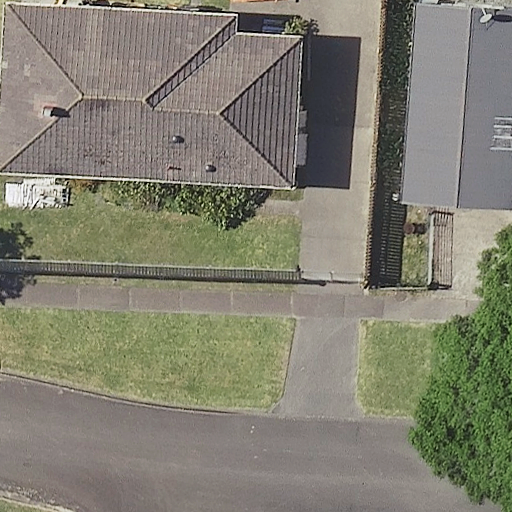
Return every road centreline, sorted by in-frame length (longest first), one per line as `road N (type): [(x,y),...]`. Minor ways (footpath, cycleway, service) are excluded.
road 1 (residential): [(0,433),(298,506)]
road 2 (residential): [(492,511),(298,506)]
